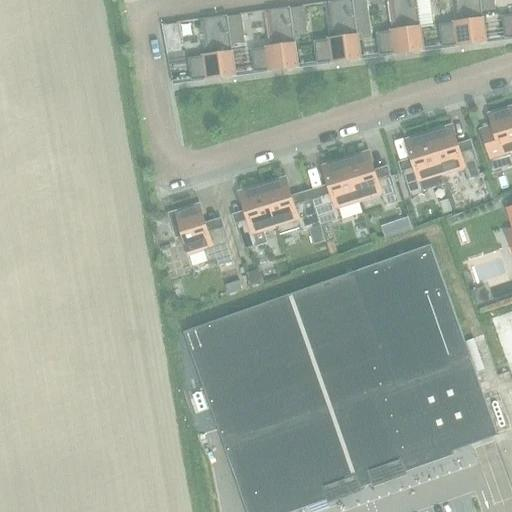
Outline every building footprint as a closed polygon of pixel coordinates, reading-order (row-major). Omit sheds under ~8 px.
[(340,0),(329,2),(329,3),(333,39),(314,41),(316,64),(360,58),(358,40),(352,0),(340,0)] [(352,0),(358,40),(372,38),(366,0),(352,0)] [(423,50),(420,27),(418,13),(416,0),(391,0),(396,30),(376,33),(379,55),(423,50)] [(481,11),(479,0),(455,0),(459,22),(439,24),(442,47),(485,41),(481,11)] [(479,0),(481,11),(495,9),(494,0),(479,0)] [(302,6),(290,8),(293,36),(307,34),(304,5),(301,5),(302,6)] [(268,10),(269,11),(273,46),(251,49),(254,72),(297,66),(293,36),(290,8),(289,7),(268,10)] [(431,12),(418,13),(420,27),(433,25),(431,12)] [(239,15),(227,16),(231,45),(245,43),(241,13),(239,14),(239,15)] [(504,39),(511,37),(511,14),(501,16),(504,39)] [(231,45),(227,16),(227,15),(203,18),(208,55),(188,58),(191,80),(235,75),(231,45)] [(182,51),(178,23),(178,22),(176,22),(176,23),(166,25),(165,23),(161,24),(167,53),(182,51)] [(511,107),(501,111),(501,110),(489,114),(497,141),(485,144),(494,171),(511,165),(511,156),(511,153),(511,152),(511,107)] [(460,152),(451,126),(429,133),(442,175),(464,168),(468,179),(480,175),(472,149),(460,152)] [(442,175),(429,133),(406,140),(414,167),(402,170),(411,197),(423,193),(420,182),(442,175)] [(346,159),(359,201),(381,194),(385,206),(397,202),(389,175),(377,179),(368,152),(346,159)] [(359,201),(346,159),(323,166),(331,193),(319,197),(328,223),(340,219),(337,208),(359,201)] [(262,185),(276,227),(278,235),(300,228),(301,232),(314,228),(306,201),(294,204),(285,178),(262,185)] [(253,234),(276,227),(262,185),(240,192),(248,219),(236,222),(244,249),(257,245),(253,234)] [(199,204),(188,208),(188,209),(169,214),(176,236),(183,234),(189,254),(204,249),(208,261),(216,258),(218,266),(234,261),(223,226),(208,231),(199,204)] [(431,244),(353,272),(184,332),(246,511),(273,511),(498,435),(431,244)] [(260,269),(246,272),(250,285),(263,281),(260,269)] [(240,280),(226,284),(229,294),(242,290),(240,280)]
